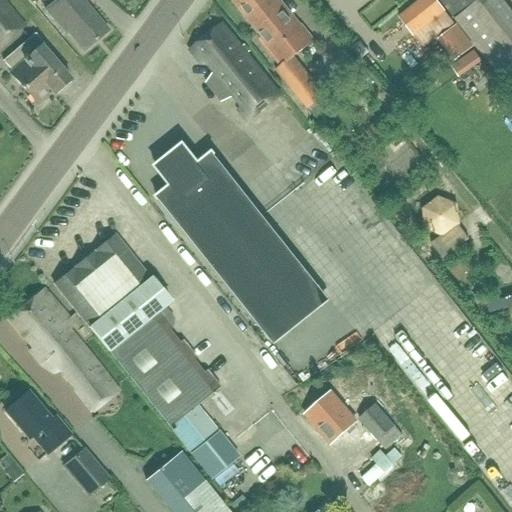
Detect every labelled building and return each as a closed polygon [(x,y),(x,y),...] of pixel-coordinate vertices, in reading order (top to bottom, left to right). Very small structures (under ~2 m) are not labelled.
[(0,0),(0,46),(24,26),(0,0)] [(82,52),(107,31),(80,0),(55,0),(43,10),(64,34),(66,33),(82,52)] [(260,40),(259,41),(280,67),(278,69),(275,71),(306,110),(306,109),(323,96),(324,95),(293,58),(299,53),(313,41),(300,26),(299,26),(291,16),(278,1),(277,2),(276,3),(273,0),(230,0),(254,29),(262,39),(260,40)] [(448,47),(462,36),(445,12),(435,0),(419,0),(397,17),(413,38),(423,49),(440,36),(448,47)] [(511,13),(501,0),(439,0),(502,80),(511,72),(511,13)] [(221,25),(189,50),(201,65),(208,63),(215,72),(207,82),(223,101),(235,95),(242,105),(238,111),(248,121),(279,96),(246,55),(249,52),(244,46),(241,49),(221,25)] [(52,95),(69,81),(41,47),(43,44),(34,34),(1,61),(10,72),(9,73),(36,105),(50,93),(52,95)] [(360,60),(369,53),(360,42),(351,48),(360,60)] [(482,62),(473,51),(450,68),(458,79),(482,62)] [(373,127),(362,135),(373,149),(383,140),(373,127)] [(197,165),(183,146),(156,167),(171,186),(156,198),(257,324),(313,280),(212,153),(197,165)] [(429,205),(423,209),(425,229),(442,236),(432,244),(441,257),(468,238),(458,225),(455,206),(438,199),(429,205)] [(114,236),(52,284),(190,455),(213,435),(216,432),(195,405),(217,389),(204,372),(200,376),(190,363),(194,359),(180,342),(176,345),(166,333),(170,329),(166,324),(172,320),(163,309),(169,304),(149,279),(148,280),(114,236)] [(42,291),(7,319),(31,347),(28,351),(37,361),(52,373),(58,369),(66,378),(62,385),(78,404),(84,401),(92,411),(117,391),(69,332),(66,317),(42,291)] [(348,339),(324,354),(330,364),(354,349),(348,339)] [(50,420),(27,392),(4,412),(27,440),(35,434),(49,451),(69,434),(54,417),(50,420)] [(330,445),(356,423),(330,393),(305,415),(330,445)] [(377,442),(378,442),(394,428),(395,427),(375,404),(358,420),(377,442)] [(88,496),(107,480),(81,450),(62,466),(88,496)] [(371,460),(376,465),(361,479),(369,487),(401,457),(394,450),(390,454),(386,457),(384,456),(380,451),(371,460)] [(226,511),(179,453),(144,481),(169,511),(226,511)] [(0,461),(0,463),(5,470),(3,471),(13,483),(23,475),(13,463),(12,464),(6,457),(0,461)]
